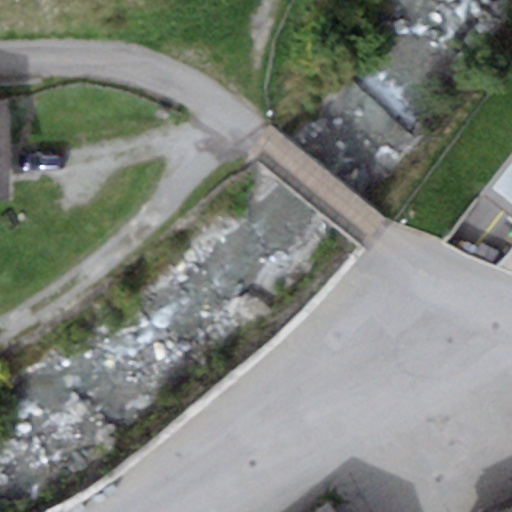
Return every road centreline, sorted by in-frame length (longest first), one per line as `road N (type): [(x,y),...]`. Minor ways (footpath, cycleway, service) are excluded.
road 1 (unclassified): [(461,291),(215,103),(164,76),(96,58),(0,56)]
road 2 (residential): [(130,511),(461,291)]
road 3 (track): [(240,122),(151,222),(0,337)]
